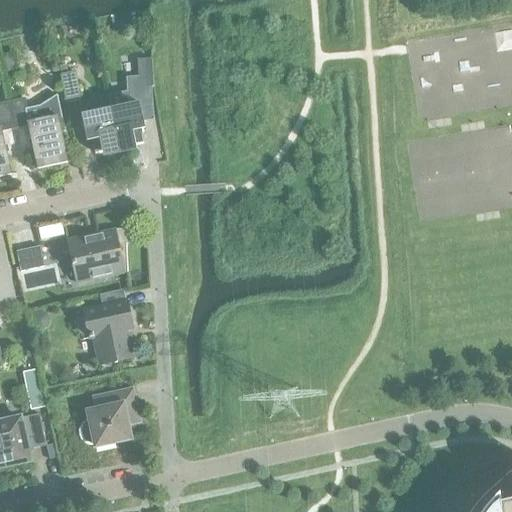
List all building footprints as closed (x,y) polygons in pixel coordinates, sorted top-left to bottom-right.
[(151,59),(149,59),(149,51),(138,52),(138,60),(137,60),(139,87),(153,87),(151,59)] [(66,103),(80,100),(74,72),(60,75),(66,103)] [(123,107),(110,110),(119,151),(133,148),(132,146),(143,144),(140,129),(144,128),(139,104),(136,92),(120,95),(123,107)] [(24,99),(9,102),(14,127),(28,124),(38,169),(67,163),(60,133),(65,132),(57,95),(39,106),(26,109),(24,99)] [(119,151),(110,110),(107,96),(93,99),(94,101),(79,104),(82,116),(81,116),(87,141),(92,140),(95,154),(106,152),(106,154),(119,151)] [(14,127),(9,102),(0,104),(0,177),(11,175),(1,130),(14,127)] [(128,242),(128,238),(126,234),(123,231),(118,231),(115,232),(114,230),(68,240),(77,283),(127,273),(128,273),(127,245),(127,244),(128,242)] [(21,272),(44,267),(40,246),(16,252),(21,272)] [(0,310),(16,307),(7,266),(0,267),(0,310)] [(99,365),(134,357),(128,330),(132,329),(126,301),(83,311),(84,315),(80,316),(76,319),(74,323),(74,328),(76,332),(80,335),(84,336),(87,335),(88,335),(89,338),(93,337),(99,365)] [(33,318),(33,323),(35,328),(38,330),(44,330),(48,328),(51,324),(51,319),(49,315),(45,312),(40,312),(36,314),(33,318)] [(41,388),(28,391),(32,410),(45,407),(41,388)] [(92,444),(94,444),(95,447),(130,440),(125,415),(138,412),(133,389),(92,397),(95,410),(88,412),(89,421),(88,422),(86,422),(84,424),(83,425),(82,427),(81,428),(81,430),(80,432),(80,434),(81,436),(82,438),(83,439),(84,441),(85,442),(87,443),(89,444),(91,444),(92,444)] [(0,422),(0,439),(6,467),(30,462),(27,450),(46,446),(39,414),(21,418),(20,418),(0,422)] [(55,444),(46,446),(49,460),(58,458),(55,444)] [(511,511),(511,504),(500,507),(491,490),(479,504),(473,511),(511,511)]
